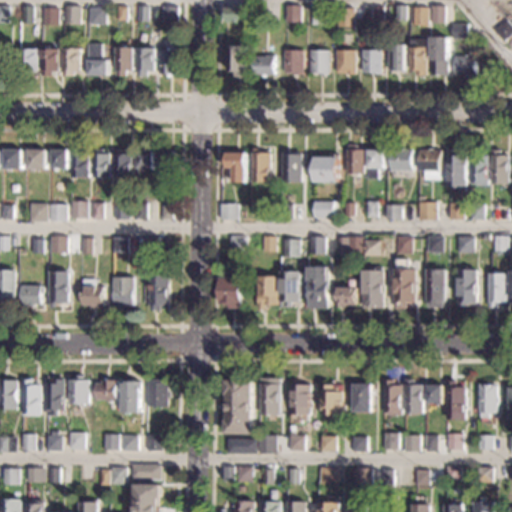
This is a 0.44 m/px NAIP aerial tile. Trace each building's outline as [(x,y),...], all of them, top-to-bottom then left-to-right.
[(12,24),(0,23),(0,6),(12,7),(12,24)] [(149,6),(149,22),(139,22),(139,6),(149,6)] [(246,23),(225,23),(225,6),(246,6),(246,23)] [(300,23),(285,22),(285,6),(300,6),(300,23)] [(406,21),(396,21),(396,6),(406,6),(406,21)] [(36,8),(35,24),(23,23),(24,7),(36,8)] [(81,25),(66,25),(66,7),(81,7),(81,25)] [(128,21),(118,21),(119,7),(127,7),(128,7),(128,21)] [(178,23),(162,23),(162,7),(178,7),(178,23)] [(445,23),(431,23),(431,7),(445,7),(445,23)] [(327,25),(311,25),(311,8),(326,8),(327,8),(327,25)] [(383,24),(372,24),(373,8),(384,8),(383,24)] [(428,26),(413,25),(413,8),(428,8),(428,26)] [(60,9),(60,25),(44,25),(45,9),(60,9)] [(107,25),(91,25),(91,9),(107,9),(107,25)] [(349,25),(338,25),(338,9),(349,9),(349,25)] [(511,27),(511,35),(503,43),(494,31),(506,21),(511,27)] [(468,40),(452,40),(452,25),(468,25),(468,40)] [(448,76),(431,76),(431,38),(449,38),(448,76)] [(427,48),(428,48),(427,71),(426,71),(426,76),(417,76),(417,71),(410,71),(410,41),(427,41),(427,48)] [(103,61),(110,61),(110,76),(90,76),(90,45),(103,45),(103,61)] [(406,76),(388,76),(389,45),(407,45),(406,76)] [(11,75),(2,75),(2,83),(0,82),(0,47),(11,47),(11,75)] [(248,79),(233,78),(234,72),(228,72),(229,47),(248,47),(248,79)] [(61,73),(54,73),(54,77),(44,77),(44,48),(62,49),(61,73)] [(134,72),(127,72),(127,77),(117,77),(117,48),(134,48),(134,72)] [(40,49),(40,73),(33,72),(33,78),(21,77),(21,49),(40,49)] [(82,72),(76,72),(76,78),(64,78),(65,49),(82,49),(82,72)] [(155,72),(148,72),(148,77),(138,76),(138,49),(155,49),(155,72)] [(177,75),(172,75),(172,78),(167,78),(167,75),(159,75),(160,51),(177,51),(177,75)] [(304,75),(294,75),(294,73),(292,73),(292,75),(286,75),(286,73),(284,73),(285,51),(304,51),(304,75)] [(330,75),(321,75),(321,74),(318,74),(318,76),(313,76),(313,73),(311,73),(311,51),(330,51),(330,75)] [(356,75),(337,74),(337,51),(356,51),(356,75)] [(382,75),(373,75),(373,74),(370,74),(370,75),(365,75),(365,73),(363,73),(363,51),(382,51),(382,75)] [(469,58),(477,58),(476,76),(454,75),(455,57),(465,58),(465,55),(469,56),(469,58)] [(275,75),(268,75),(268,78),(262,78),(262,75),(254,75),(254,57),(267,57),(267,56),(275,56),(275,75)] [(358,149),(365,149),(365,174),(359,174),(359,177),(355,177),(355,174),(348,174),(348,146),(358,146),(358,149)] [(270,153),(272,153),(271,183),(251,182),(252,149),(270,149),(270,153)] [(405,151),(413,151),(413,163),(415,163),(415,167),(413,166),(413,171),(391,171),(391,150),(399,150),(399,149),(405,149),(405,151)] [(433,151),(442,151),(441,180),(425,180),(425,172),(419,171),(420,151),(429,151),(429,149),(433,149),(433,151)] [(24,170),(13,170),(13,172),(8,172),(8,170),(6,170),(6,150),(24,150),(24,170)] [(48,170),(37,170),(37,172),(32,172),(32,170),(29,170),(30,150),(48,150),(48,170)] [(69,169),(60,169),(60,172),(55,172),(55,169),(53,169),(54,150),(70,151),(69,169)] [(85,154),(91,154),(91,178),(73,178),(74,150),(85,150),(85,154)] [(106,154),(112,154),(112,178),(94,178),(94,154),(97,154),(97,150),(106,150),(106,154)] [(290,154),(303,154),(303,183),(282,183),(283,154),(284,154),(284,150),(290,150),(290,154)] [(154,151),(153,169),(144,169),(144,172),(138,172),(139,169),(137,169),(138,151),(154,151)] [(174,169),(173,169),(173,181),(159,180),(159,169),(158,169),(158,151),(175,151),(174,169)] [(384,169),(378,169),(378,180),(368,179),(368,151),(384,151),(384,169)] [(458,156),(468,157),(468,187),(449,187),(449,156),(451,156),(451,151),(458,151),(458,156)] [(483,156),(489,156),(489,186),(475,186),(475,185),(470,184),(471,151),(483,151),(483,156)] [(502,156),(510,156),(510,185),(491,184),(492,156),(493,156),(493,151),(502,151),(502,156)] [(133,179),(115,178),(116,154),(134,154),(133,179)] [(246,183),(232,183),(233,174),(230,174),(230,169),(226,169),(226,154),(246,154),(246,183)] [(338,183),(315,183),(315,157),(331,157),(331,154),(339,154),(338,183)] [(268,216),(252,217),(252,201),(268,201),(268,216)] [(51,203),(50,219),(40,219),(40,202),(51,203)] [(89,202),(89,219),(72,219),(73,202),(89,202)] [(378,202),(377,218),(367,218),(367,202),(378,202)] [(485,221),(471,220),(471,202),(485,202),(485,221)] [(105,205),(111,205),(110,219),(105,219),(104,220),(94,220),(94,203),(105,203),(105,205)] [(334,218),(314,218),(314,203),(334,203),(334,218)] [(355,216),(345,216),(345,203),(355,204),(355,216)] [(437,221),(418,221),(419,203),(437,203),(437,221)] [(149,220),(135,220),(135,204),(149,205),(149,220)] [(238,220),(219,220),(219,204),(238,205),(238,220)] [(293,220),(283,220),(283,204),(293,204),(293,220)] [(464,221),(449,220),(449,204),(464,204),(464,221)] [(172,219),(156,219),(156,205),(172,205),(172,219)] [(15,221),(5,220),(5,206),(15,206),(15,221)] [(63,221),(52,221),(52,206),(62,206),(63,221)] [(402,220),(386,220),(386,206),(402,206),(402,220)] [(506,220),(492,220),(492,206),(506,206),(506,220)] [(130,221),(115,221),(115,207),(130,207),(130,221)] [(66,252),(52,252),(52,236),(53,236),(66,236),(66,252)] [(12,251),(0,251),(0,237),(12,237),(12,251)] [(159,253),(146,252),(146,237),(159,237),(159,253)] [(246,253),(230,253),(231,237),(246,237),(246,253)] [(276,252),(263,252),(263,237),(276,237),(276,252)] [(325,255),(310,255),(310,238),(325,237),(325,255)] [(412,253),(397,253),(397,237),(413,238),(412,253)] [(444,253),(428,253),(428,237),(444,237),(444,253)] [(474,254),(458,253),(458,237),(475,237),(474,254)] [(507,251),(498,250),(498,244),(491,244),(491,238),(498,238),(498,237),(507,237),(507,251)] [(128,254),(113,254),(114,238),(129,238),(128,254)] [(347,252),(338,252),(338,238),(347,238),(347,252)] [(94,239),(94,254),(83,254),(83,239),(94,239)] [(45,240),(45,254),(34,254),(35,240),(45,240)] [(299,241),(299,257),(283,257),(283,240),(299,241)] [(382,256),(365,256),(365,240),(382,241),(382,256)] [(411,269),(418,269),(417,303),(407,303),(407,310),(396,309),(396,303),(395,303),(396,260),(411,260),(411,269)] [(330,269),(329,309),(307,308),(308,268),(330,269)] [(446,303),(444,303),(444,308),(429,308),(429,303),(427,303),(427,269),(447,270),(446,303)] [(385,309),(364,309),(364,270),(385,270),(385,309)] [(478,303),(476,303),(476,304),(468,304),(468,308),(458,307),(459,270),(479,270),(478,303)] [(17,303),(8,303),(8,308),(0,308),(0,271),(17,271),(17,303)] [(70,303),(58,304),(57,308),(51,308),(52,272),(71,272),(70,303)] [(301,286),(302,286),(302,295),(300,295),(300,304),(291,303),(291,308),(281,308),(282,272),(301,272),(301,286)] [(168,276),(170,276),(170,306),(161,306),(161,311),(150,311),(151,275),(158,275),(158,273),(168,273),(168,276)] [(507,303),(506,303),(506,304),(498,304),(498,308),(490,308),(490,274),(508,274),(507,303)] [(280,277),(279,306),(267,305),(267,310),(257,310),(258,277),(280,277)] [(135,306),(114,306),(114,278),(135,278),(135,306)] [(241,309),(228,309),(228,305),(219,305),(219,278),(242,278),(241,309)] [(98,280),(98,287),(106,287),(105,307),(97,306),(97,309),(91,309),(91,306),(83,306),(84,279),(98,280)] [(43,288),(45,288),(45,293),(43,293),(42,305),(35,305),(35,307),(29,307),(29,305),(22,304),(22,286),(43,286),(43,288)] [(356,305),(344,305),(344,308),(337,308),(338,287),(357,287),(356,305)] [(84,380),(90,380),(90,404),(69,404),(70,380),(76,380),(76,376),(84,376),(84,380)] [(65,379),(64,411),(58,411),(58,417),(46,417),(47,382),(54,382),(54,378),(65,379)] [(34,384),(42,384),(41,416),(23,416),(23,379),(34,379),(34,384)] [(131,382),(142,382),(142,414),(123,413),(123,379),(131,379),(131,382)] [(279,415),(260,415),(260,379),(280,379),(279,415)] [(118,402),(108,402),(108,400),(96,400),(96,384),(103,384),(103,380),(118,380),(118,402)] [(163,383),(169,383),(169,392),(171,392),(171,398),(168,398),(168,408),(148,407),(148,380),(163,380),(163,383)] [(394,385),(402,385),(402,416),(388,416),(388,414),(384,414),(384,380),(394,380),(394,385)] [(415,385),(423,385),(423,414),(405,413),(405,380),(415,380),(415,385)] [(17,410),(0,410),(0,381),(18,381),(17,410)] [(252,435),(225,435),(225,420),(227,420),(227,396),(225,396),(225,381),(253,382),(252,435)] [(456,388),(467,388),(466,421),(446,420),(447,381),(456,381),(456,388)] [(310,394),(312,394),(312,409),(310,409),(310,415),(307,415),(307,420),(301,420),(301,423),(292,423),(292,415),(290,415),(290,412),(291,385),(310,385),(310,394)] [(334,388),(339,388),(338,392),(343,392),(342,416),(335,416),(335,419),(328,419),(328,416),(322,416),(322,385),(334,385),(334,388)] [(372,392),(375,392),(375,396),(372,396),(372,412),(353,412),(354,385),(372,385),(372,392)] [(497,413),(489,413),(489,418),(480,418),(480,413),(479,413),(479,385),(498,385),(497,413)] [(443,404),(434,404),(434,407),(429,407),(429,404),(427,404),(427,386),(443,386),(443,404)] [(85,450),(70,450),(70,433),(85,433),(85,450)] [(398,450),(383,450),(383,434),(398,434),(398,450)] [(462,435),(462,450),(446,450),(447,434),(462,435)] [(35,451),(22,451),(22,435),(35,435),(35,451)] [(119,451),(104,450),(104,435),(119,436),(119,451)] [(62,451),(46,451),(47,436),(62,436),(62,451)] [(138,451),(123,451),(123,436),(138,436),(138,451)] [(162,452),(147,451),(147,436),(162,436),(162,452)] [(277,454),(258,454),(258,436),(276,436),(277,454)] [(305,451),(289,452),(289,436),(305,436),(305,451)] [(336,452),(320,451),(321,436),(336,436),(336,452)] [(420,452),(404,452),(404,436),(420,436),(420,452)] [(438,452),(425,452),(425,436),(438,437),(438,452)] [(492,450),(478,450),(479,436),(493,436),(492,450)] [(17,453),(0,453),(0,437),(17,437),(17,453)] [(366,452),(352,452),(352,437),(367,437),(366,452)] [(257,454),(227,454),(228,439),(257,440),(257,454)] [(161,480),(132,479),(132,466),(161,466),(161,480)] [(234,482),(223,481),(223,467),(234,467),(234,482)] [(252,483),(237,483),(237,467),(251,467),(253,467),(252,483)] [(339,485),(320,485),(320,467),(339,468),(339,485)] [(460,467),(460,484),(446,483),(446,467),(460,467)] [(37,482),(27,482),(28,468),(37,469),(37,482)] [(127,485),(111,485),(111,468),(126,468),(127,468),(127,485)] [(493,468),(492,483),(477,482),(478,468),(493,468)] [(19,485),(3,485),(3,469),(18,470),(19,470),(19,485)] [(60,483),(49,483),(49,469),(60,469),(60,483)] [(274,470),(273,485),(264,485),(263,485),(264,469),(274,470)] [(372,469),(372,486),(352,485),(352,469),(372,469)] [(110,486),(101,485),(101,470),(107,470),(110,470),(110,486)] [(300,470),(300,485),(289,485),(289,470),(300,470)] [(394,470),(393,486),(383,486),(383,470),(394,470)] [(429,486),(415,486),(416,470),(429,470),(429,486)] [(162,499),(159,499),(159,508),(161,508),(161,511),(135,511),(135,485),(162,485),(162,499)] [(22,511),(2,511),(3,500),(22,500),(22,511)] [(256,511),(235,511),(236,501),(256,502),(256,511)] [(282,511),(261,511),(262,501),(282,501),(282,511)] [(45,511),(26,511),(27,502),(46,502),(45,511)] [(307,511),(288,511),(288,502),(308,503),(307,511)] [(340,511),(319,511),(320,502),(341,502),(340,511)] [(496,511),(476,511),(477,502),(496,503),(496,511)] [(98,511),(79,511),(80,503),(98,503),(98,511)]
